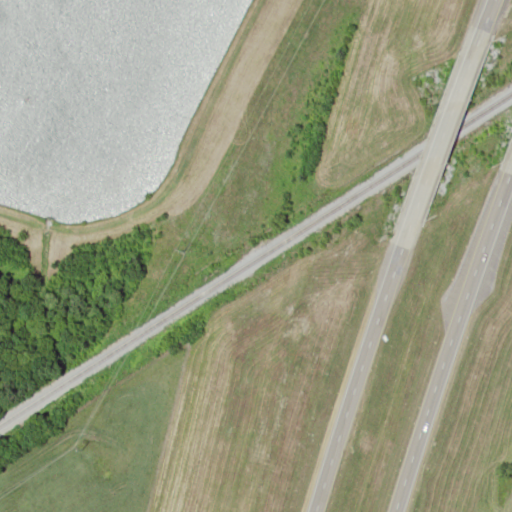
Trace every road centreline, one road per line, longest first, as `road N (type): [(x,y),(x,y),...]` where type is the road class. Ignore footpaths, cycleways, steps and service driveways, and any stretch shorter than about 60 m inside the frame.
road 1 (trunk): [(398,511),(511,175)]
road 2 (trunk): [(408,245),(314,511)]
road 3 (trunk): [(483,21),(408,245)]
